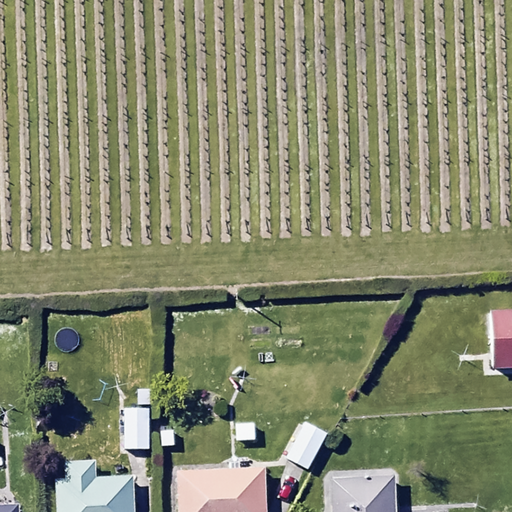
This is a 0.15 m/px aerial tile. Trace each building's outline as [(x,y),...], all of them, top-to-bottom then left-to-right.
[(511,311),(490,312),(491,374),(511,373),(511,311)] [(146,413),(121,413),(121,455),(147,455),(146,413)] [(325,438),(296,425),(280,464),(309,477),(325,438)] [(59,479),(59,511),(126,511),(126,479),(59,479)] [(335,482),(336,511),(399,511),(399,480),(335,482)] [(174,483),(174,511),(259,511),(259,482),(174,483)]
